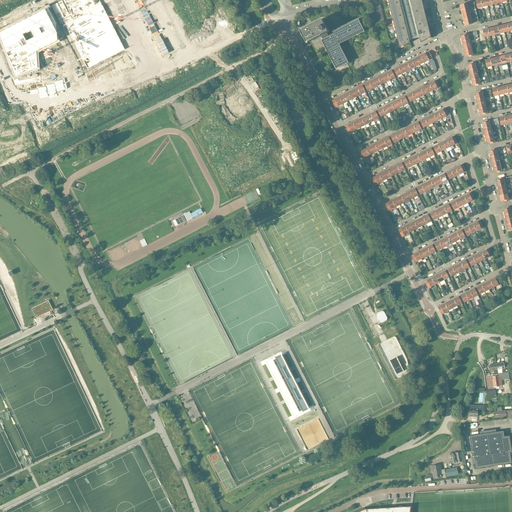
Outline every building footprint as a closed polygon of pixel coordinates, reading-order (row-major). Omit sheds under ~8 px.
[(133,67),(98,0),(79,0),(69,5),(71,13),(54,21),(46,25),(55,42),(57,41),(68,35),(73,45),(70,46),(66,46),(64,48),(61,74),(62,75),(64,72),(67,74),(65,77),(78,85),(133,67)] [(387,0),(388,3),(389,8),(391,16),(392,19),(393,21),(395,29),(396,33),(397,38),(397,39),(399,47),(399,48),(410,43),(409,40),(419,37),(420,43),(431,38),(428,26),(427,21),(425,13),(423,8),(421,0),(387,0)] [(461,11),(476,7),(474,2),(460,6),(461,8),(460,8),(461,11)] [(380,5),(375,6),(376,11),(373,12),(375,24),(384,22),(380,5)] [(463,16),(477,12),(476,7),(461,11),(462,14),(463,16)] [(0,32),(0,45),(12,78),(13,78),(15,77),(37,68),(36,52),(55,42),(46,25),(54,21),(47,8),(0,32)] [(463,20),(478,17),(477,12),(463,16),(463,17),(462,17),(463,20)] [(465,26),(479,22),(478,17),(463,20),(464,24),(465,24),(465,26)] [(333,32),(333,33),(334,34),(329,37),(327,33),(328,32),(322,21),(301,31),(306,42),(320,35),(321,36),(323,39),(321,40),(336,69),(348,63),(340,46),(339,44),(364,31),(358,19),(333,32)] [(464,36),(461,37),(462,42),(469,40),(468,37),(470,36),(469,33),(464,35),(464,36)] [(426,54),(420,56),(424,62),(428,60),(429,63),(430,62),(433,71),(437,70),(434,61),(433,61),(429,52),(428,52),(426,53),(426,54)] [(471,65),(468,66),(469,71),(476,69),(475,65),(477,65),(476,62),(471,64),(471,65)] [(436,81),(430,84),(433,90),(440,87),(436,81)] [(255,93),(260,90),(256,82),(250,85),(255,93)] [(478,94),(475,94),(476,100),(483,98),(482,94),(484,94),(483,91),(478,92),(478,94)] [(333,101),(332,101),(336,108),(339,107),(338,106),(343,104),(339,97),(335,100),(335,99),(333,100),(333,101)] [(445,109),(438,112),(441,119),(448,115),(445,109)] [(485,123),(482,123),(483,129),(490,127),(489,123),(491,123),(490,120),(485,121),(485,123)] [(352,123),(346,127),(349,133),(356,130),(352,123)] [(418,123),(413,125),(416,131),(421,129),(418,123)] [(400,143),(398,140),(395,134),(391,136),(395,145),(400,143)] [(454,137),(447,140),(450,147),(457,143),(454,137)] [(431,148),(426,151),(429,157),(434,155),(431,148)] [(366,149),(359,152),(362,159),(369,155),(366,149)] [(492,152),(489,152),(490,158),(497,156),(497,152),(498,152),(497,149),(492,150),(492,152)] [(402,163),(397,166),(400,172),(405,170),(402,163)] [(462,165),(455,168),(459,175),(466,171),(462,165)] [(444,174),(439,177),(442,183),(447,181),(444,174)] [(379,175),(371,179),(375,186),(381,183),(381,182),(382,181),(379,175)] [(499,180),(496,181),(497,187),(505,185),(504,181),(505,181),(504,178),(499,179),(499,180)] [(471,193),(464,197),(467,203),(474,199),(471,193)] [(392,201),(385,204),(388,210),(395,207),(392,201)] [(448,205),(443,207),(447,213),(451,211),(448,205)] [(511,214),(511,210),(511,209),(511,206),(511,207),(506,208),(506,209),(503,210),(504,215),(511,214)] [(192,218),(189,212),(185,213),(183,215),(187,221),(192,218)] [(183,216),(175,220),(178,225),(186,221),(183,216)] [(480,221),(473,225),(476,231),(483,227),(480,221)] [(405,227),(398,230),(402,236),(408,233),(405,227)] [(461,230),(457,233),(460,239),(465,237),(461,230)] [(432,245),(427,248),(430,254),(435,252),(432,245)] [(489,249),(481,253),(484,259),(492,255),(489,249)] [(418,252),(412,256),(415,262),(422,259),(418,252)] [(0,284),(2,290),(16,290),(16,288),(11,276),(13,275),(12,271),(7,271),(0,254),(0,284)] [(466,261),(461,263),(464,270),(469,267),(466,261)] [(497,277),(490,281),(493,287),(500,284),(497,277)] [(432,278),(425,282),(428,288),(435,284),(432,278)] [(47,302),(32,309),(36,317),(38,316),(49,311),(51,310),(47,302)] [(445,304),(438,308),(441,314),(448,310),(445,304)] [(376,314),(376,315),(376,316),(376,317),(379,322),(380,322),(380,323),(381,323),(382,323),(386,321),(387,320),(387,319),(387,318),(384,313),(384,312),(383,312),(382,311),(381,312),(378,313),(377,314),(376,314)] [(282,354),(265,363),(266,364),(273,377),(274,379),(278,388),(280,392),(282,396),(284,401),(285,402),(292,416),(293,417),(294,419),(301,415),(300,413),(302,412),(303,414),(311,411),(310,408),(309,407),(302,394),(301,392),(297,383),(295,380),(293,375),(291,371),(290,369),(283,355),(282,354)] [(396,357),(390,361),(396,374),(403,371),(396,357)] [(509,372),(508,362),(498,363),(500,373),(509,372)] [(500,373),(498,363),(490,365),(490,371),(491,371),(491,372),(494,372),(493,370),(497,370),(498,373),(500,373)] [(508,372),(500,373),(500,376),(501,376),(501,380),(509,379),(508,372)] [(501,380),(501,376),(500,376),(500,373),(493,374),(493,377),(494,387),(502,386),(501,380)] [(468,413),(468,415),(469,416),(469,417),(477,417),(477,413),(483,413),(483,405),(470,404),(470,410),(469,410),(469,413),(468,413)] [(475,469),(488,467),(511,463),(510,456),(511,455),(511,452),(509,436),(504,437),(503,431),(469,436),(473,463),(475,463),(475,469)] [(462,463),(463,464),(466,463),(463,452),(450,454),(451,463),(462,461),(462,463)] [(433,478),(442,477),(440,465),(431,466),(433,478)] [(458,474),(457,467),(445,470),(446,477),(449,477),(449,476),(458,474)]
